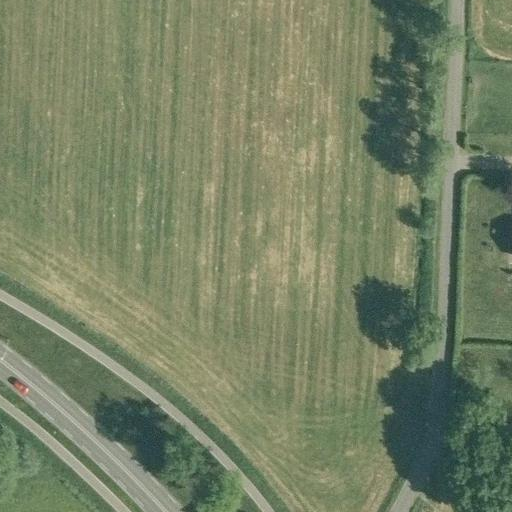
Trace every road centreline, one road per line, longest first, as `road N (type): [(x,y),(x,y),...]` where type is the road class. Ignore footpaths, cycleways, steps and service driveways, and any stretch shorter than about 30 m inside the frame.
road 1 (unclassified): [(431,440),(442,386),(457,0)]
road 2 (primary): [(162,511),(0,361)]
